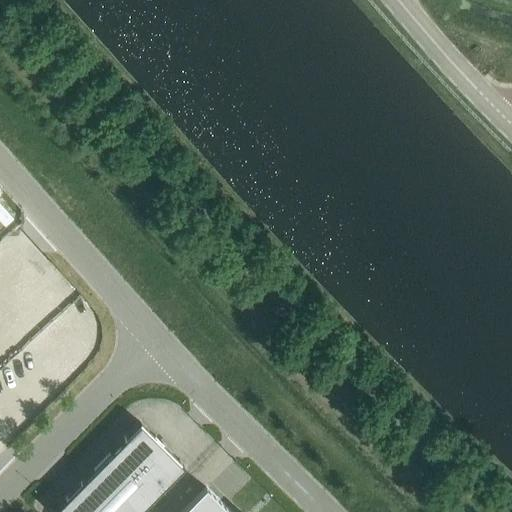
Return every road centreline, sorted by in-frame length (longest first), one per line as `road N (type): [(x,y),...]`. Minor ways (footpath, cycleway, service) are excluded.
road 1 (unclassified): [(483,511),(2,0)]
road 2 (unclassified): [(153,339),(325,511)]
road 3 (unclassified): [(0,165),(153,339)]
road 4 (unclassified): [(0,494),(153,339)]
road 5 (unclassified): [(511,125),(397,0)]
